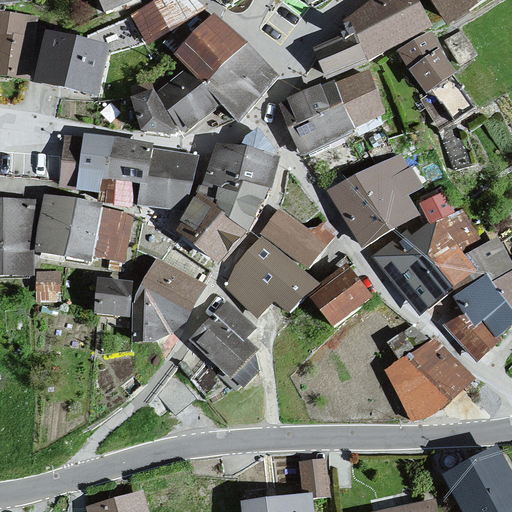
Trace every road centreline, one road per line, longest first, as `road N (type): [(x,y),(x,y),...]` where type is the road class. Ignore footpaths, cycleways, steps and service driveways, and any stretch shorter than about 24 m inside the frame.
road 1 (tertiary): [(76,476),(204,443),(511,428)]
road 2 (residential): [(76,476),(90,448),(152,390),(183,347),(272,199),(287,146)]
road 3 (residential): [(287,146),(391,296),(511,392)]
road 4 (residential): [(0,121),(149,144),(207,144),(268,110)]
